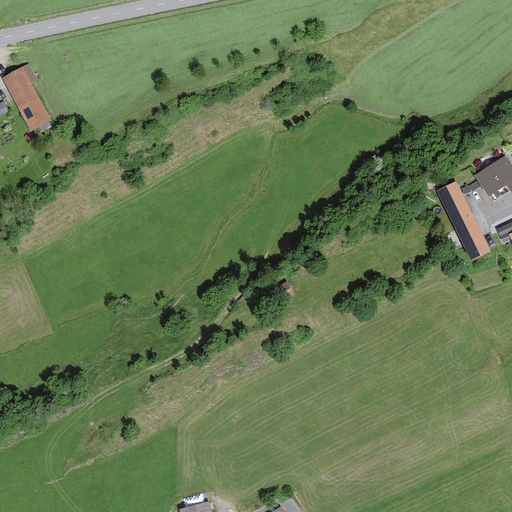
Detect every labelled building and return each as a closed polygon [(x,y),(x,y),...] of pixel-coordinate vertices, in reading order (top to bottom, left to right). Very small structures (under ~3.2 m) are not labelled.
[(3,79),(31,133),(51,123),(23,69),(3,79)] [(511,184),(511,166),(506,157),(473,177),(487,200),(511,184)] [(438,194),(472,263),(491,254),(456,185),(438,194)] [(511,218),(499,224),(505,238),(511,234),(511,233),(510,229),(511,227),(511,218)] [(282,302),(293,296),(287,283),(276,289),(282,302)] [(179,511),(211,511),(210,503),(179,511)]
